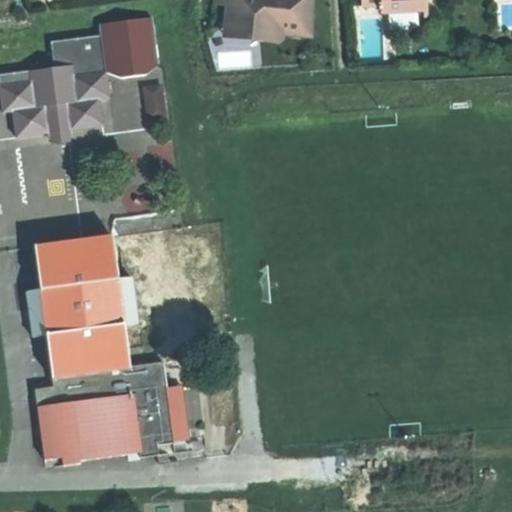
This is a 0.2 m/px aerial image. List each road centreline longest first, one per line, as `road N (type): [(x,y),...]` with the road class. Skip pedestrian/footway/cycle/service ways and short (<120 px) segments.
road 1 (track): [(511,91),(233,110),(223,135),(237,294)]
road 2 (track): [(213,468),(511,446)]
road 3 (unclassified): [(24,475),(6,251)]
road 4 (residential): [(24,475),(213,468)]
